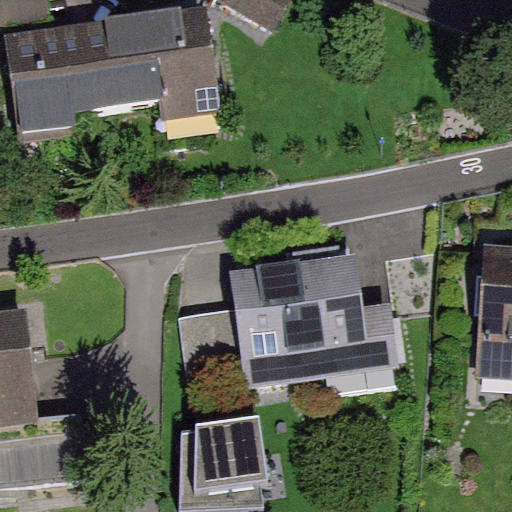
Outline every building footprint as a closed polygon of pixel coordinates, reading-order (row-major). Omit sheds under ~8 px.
[(304,0),(234,0),(287,30),(304,0)] [(231,23),(16,43),(24,123),(238,103),(231,23)] [(511,256),(496,256),(491,381),(511,382),(511,256)] [(377,270),(248,289),(251,311),(194,320),(200,361),(259,353),(266,398),(393,380),(377,270)] [(39,315),(0,320),(0,506),(108,493),(99,420),(52,426),(39,315)] [(199,417),(203,511),(227,511),(275,510),(270,413),(199,417)]
